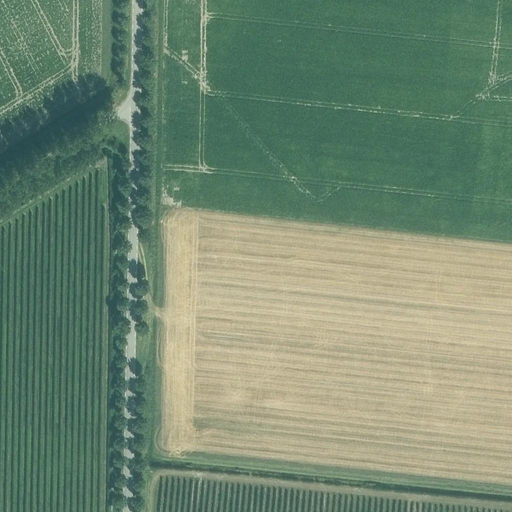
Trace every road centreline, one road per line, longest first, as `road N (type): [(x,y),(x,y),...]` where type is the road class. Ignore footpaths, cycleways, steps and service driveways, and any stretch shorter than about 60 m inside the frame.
road 1 (tertiary): [(130,511),(133,108)]
road 2 (unclassified): [(0,183),(133,108)]
